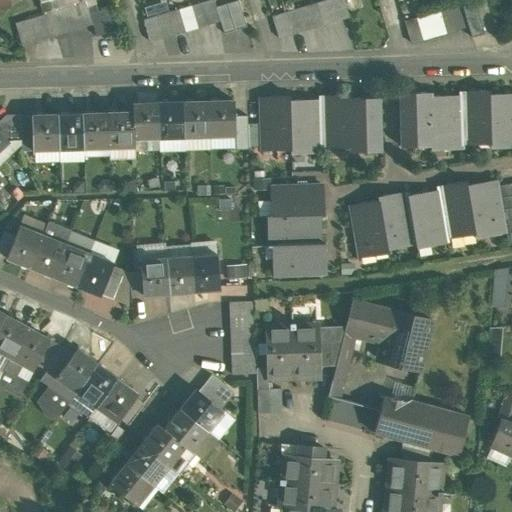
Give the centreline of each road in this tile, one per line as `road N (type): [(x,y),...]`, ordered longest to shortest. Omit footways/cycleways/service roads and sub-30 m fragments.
road 1 (residential): [(0,75),(511,62)]
road 2 (residential): [(0,278),(124,339),(218,340)]
road 3 (residential): [(359,511),(360,455),(310,432),(301,383)]
